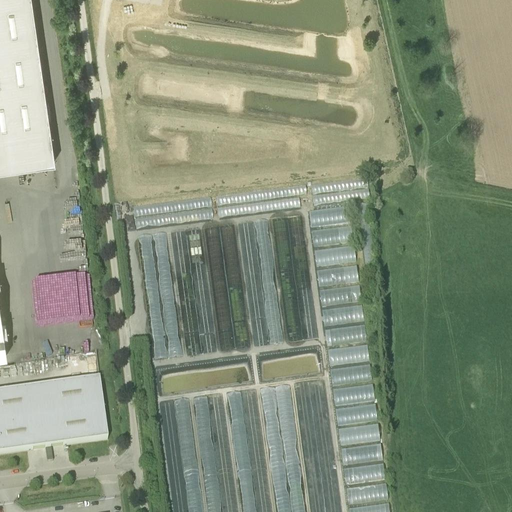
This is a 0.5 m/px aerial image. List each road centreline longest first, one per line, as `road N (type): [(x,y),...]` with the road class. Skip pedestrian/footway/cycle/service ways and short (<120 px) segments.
road 1 (unclassified): [(138,464),(78,0)]
road 2 (unclassified): [(0,483),(138,464)]
